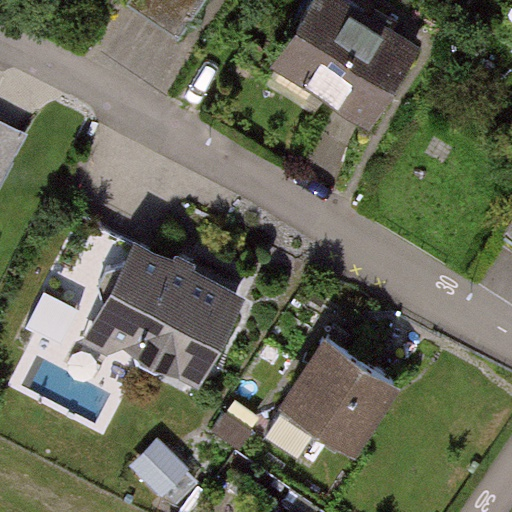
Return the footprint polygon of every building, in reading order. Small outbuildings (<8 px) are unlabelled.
[(113,0),(113,1),(174,39),(198,0),(113,0)] [(346,0),(293,0),(255,65),(360,127),(413,39),(346,0)] [(511,207),(496,231),(511,242),(511,207)] [(239,292),(123,233),(73,331),(189,390),(239,292)] [(393,381),(311,328),(265,400),(346,452),(393,381)]
